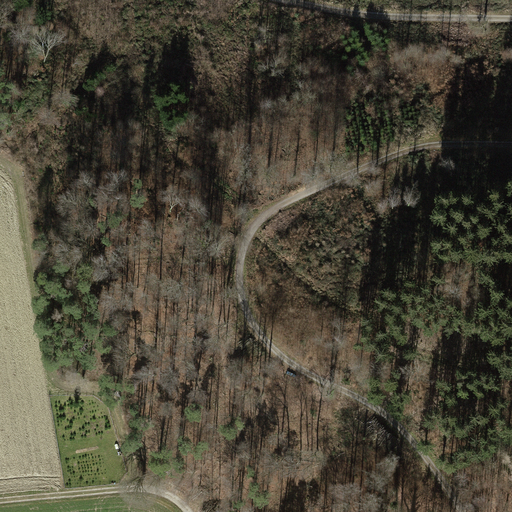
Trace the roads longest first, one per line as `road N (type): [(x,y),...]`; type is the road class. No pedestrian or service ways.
road 1 (track): [(463,511),(396,417),(277,350),(253,317),(246,265),(254,235),(340,165),(420,136),(511,139)]
road 2 (track): [(511,19),(345,14),(288,0)]
road 3 (track): [(0,504),(157,494),(181,511)]
